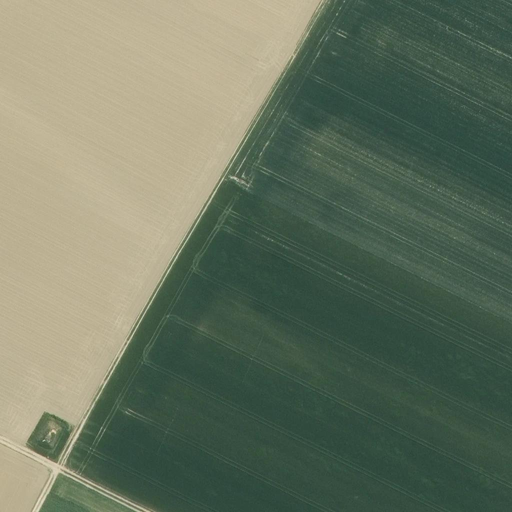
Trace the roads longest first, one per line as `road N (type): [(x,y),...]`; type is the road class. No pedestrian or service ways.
road 1 (track): [(326,0),(56,468)]
road 2 (track): [(0,440),(142,511)]
